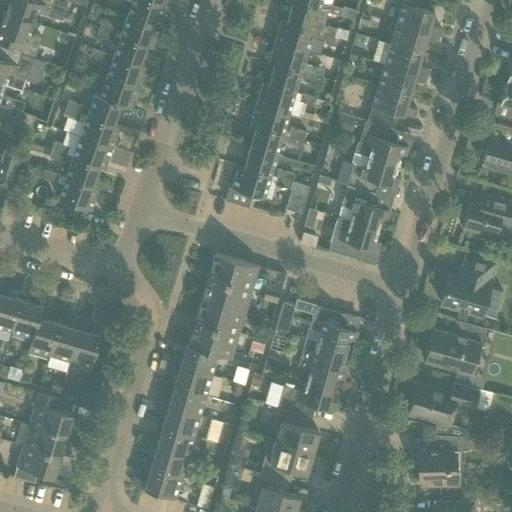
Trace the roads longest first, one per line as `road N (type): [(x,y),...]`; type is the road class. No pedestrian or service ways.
road 1 (residential): [(396,291),(469,39),(493,0)]
road 2 (residential): [(396,291),(141,217)]
road 3 (residential): [(104,511),(101,490),(148,342),(145,304),(124,270)]
road 4 (residential): [(335,511),(396,291)]
road 5 (residential): [(141,217),(208,0)]
road 6 (residential): [(124,270),(84,267),(0,240)]
